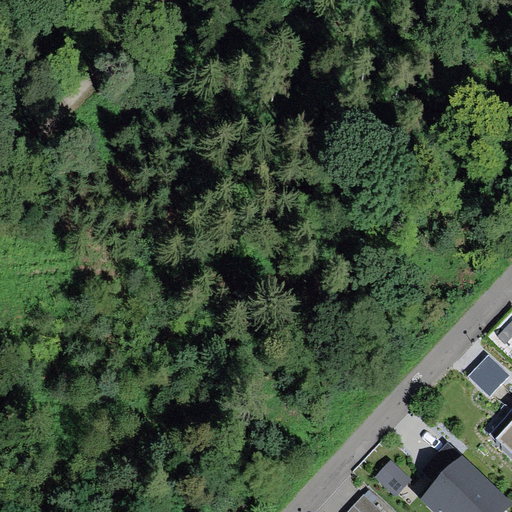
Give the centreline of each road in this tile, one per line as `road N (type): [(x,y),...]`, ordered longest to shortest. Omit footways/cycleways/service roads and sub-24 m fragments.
road 1 (residential): [(511,276),(305,511)]
road 2 (track): [(0,168),(160,0)]
